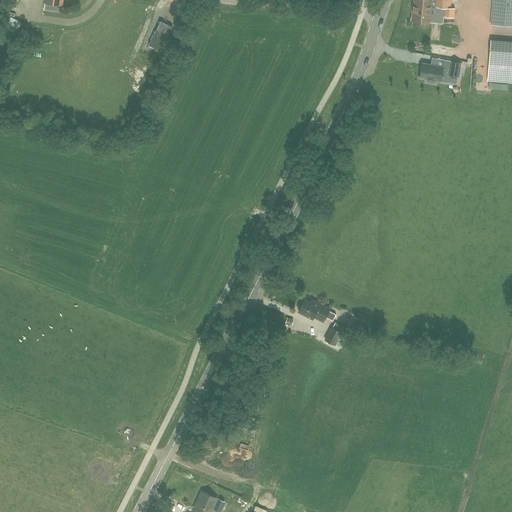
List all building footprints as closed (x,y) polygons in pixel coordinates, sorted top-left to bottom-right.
[(450,8),(450,0),(435,0),(435,1),(431,0),(430,0),(414,0),(412,21),(428,23),(430,5),(435,6),(434,7),(443,8),(442,17),(453,18),(454,9),(450,8)] [(511,0),(493,0),(492,25),(511,26),(511,0)] [(511,82),(511,42),(491,41),(488,81),(511,82)] [(449,61),(447,75),(459,77),(461,63),(449,61)] [(440,82),(442,67),(422,64),(419,78),(440,82)] [(300,298),(303,299),(302,304),(300,303),(298,309),(299,310),(298,312),(313,319),(314,317),(323,322),(325,318),(332,321),(336,315),(329,311),(330,309),(311,300),(313,297),(302,292),(300,298)] [(324,340),(335,346),(340,349),(347,335),(341,332),(343,326),(336,322),(333,328),(330,327),(324,340)] [(256,443),(271,448),(274,441),(259,436),(256,443)] [(215,490),(210,500),(230,510),(235,500),(215,490)]
